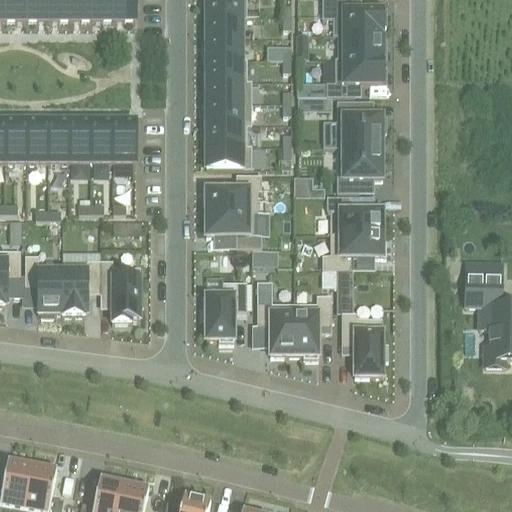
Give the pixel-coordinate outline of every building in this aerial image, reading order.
[(26,27),(26,0),(4,0),(4,27),(26,27)] [(47,0),(26,0),(26,27),(48,27),(47,0)] [(47,0),(48,27),(69,27),(69,0),(47,0)] [(69,0),(69,27),(91,27),(90,0),(69,0)] [(112,27),(112,0),(90,0),(91,27),(112,27)] [(135,0),(112,0),(112,27),(135,27),(135,0)] [(206,1),(206,23),(246,23),(246,1),(206,1)] [(322,1),(322,24),(338,24),(338,41),(378,41),(378,31),(382,31),(382,15),(354,15),(354,1),(322,1)] [(282,11),(282,23),(291,23),(291,11),(282,11)] [(206,45),(242,45),(242,24),(246,24),(246,23),(206,23),(206,45)] [(291,23),(282,23),(282,36),(291,36),(291,23)] [(378,50),(378,41),(338,41),(338,65),(382,65),(382,50),(378,50)] [(206,67),(246,67),(246,66),(242,66),(242,45),(206,45),(206,67)] [(296,53),(296,66),(297,66),(308,66),(308,53),(297,53),(296,53)] [(282,55),(282,67),(291,67),(291,55),(282,55)] [(382,66),(382,65),(338,65),(338,85),(325,85),(325,103),(354,103),(354,91),(382,91),(382,74),(378,74),(378,66),(382,66)] [(206,88),(251,88),(251,87),(246,87),(246,67),(206,67),(206,88)] [(291,67),(282,67),(282,79),(291,79),(291,67)] [(251,88),(206,88),(206,110),(251,110),(251,88)] [(282,98),(282,110),(291,110),(291,98),(282,98)] [(386,123),(382,123),(382,121),(358,121),(358,107),(336,107),(336,153),(382,153),(382,138),(386,138),(386,123)] [(251,110),(206,110),(206,131),(251,131),(251,110)] [(291,110),(282,110),(282,122),(291,122),(291,110)] [(26,169),(26,126),(4,126),(4,169),(26,169)] [(26,126),(26,169),(48,169),(48,127),(26,126)] [(69,169),(69,126),(48,127),(48,169),(69,169)] [(91,169),(91,127),(69,126),(69,169),(91,169)] [(112,127),(91,127),(91,169),(112,169),(112,127)] [(135,127),(112,127),(112,169),(135,169),(135,127)] [(251,131),(206,131),(206,153),(251,153),(251,152),(246,152),(246,132),(251,132),(251,131)] [(282,141),(282,153),(291,153),(291,141),(282,141)] [(206,153),(206,175),(251,175),(251,153),(206,153)] [(291,153),(282,153),(282,165),(291,165),(291,153)] [(336,154),(336,200),(358,200),(358,186),(382,186),(382,153),(336,154)] [(202,195),(202,210),(206,210),(206,219),(258,219),(258,197),(261,197),(261,182),(236,182),(236,195),(202,195)] [(326,204),(326,217),(330,217),(330,241),(382,241),(382,217),(352,217),(352,204),(352,203),(326,203),(326,204)] [(17,211),(4,211),(4,220),(17,220),(17,211)] [(78,220),(91,220),(91,211),(78,211),(78,220)] [(91,211),(91,220),(104,221),(104,211),(91,211)] [(113,211),(113,220),(126,220),(126,211),(113,211)] [(35,217),(35,227),(48,227),(48,217),(35,217)] [(48,227),(60,227),(60,217),(48,217),(48,227)] [(206,219),(206,243),(236,243),(236,256),(261,256),(261,242),(253,242),(253,220),(258,220),(258,219),(206,219)] [(132,240),(141,240),(141,227),(132,227),(132,240)] [(322,264),(322,278),(352,278),(352,264),(385,264),(385,249),(382,249),(382,241),(330,241),(330,250),(330,264),(322,264)] [(7,283),(20,283),(20,257),(0,257),(0,312),(4,312),(4,310),(7,310),(7,283)] [(252,257),(252,273),(261,272),(261,257),(252,257)] [(25,263),(25,293),(38,293),(38,320),(40,320),(40,324),(54,324),(54,320),(62,320),(62,322),(62,272),(40,272),(40,262),(25,263)] [(103,266),(103,296),(115,296),(115,329),(134,329),(134,327),(143,327),(143,313),(147,313),(147,298),(143,298),(143,277),(115,277),(115,266),(103,266)] [(85,322),(85,320),(87,320),(87,293),(100,293),(100,267),(86,267),(86,273),(62,272),(62,322),(85,322)] [(465,269),(465,284),(485,285),(486,269),(465,269)] [(465,284),(465,313),(480,313),(480,317),(480,335),(491,335),(491,353),(485,353),(485,373),(504,373),(504,367),(511,366),(511,311),(501,311),(501,285),(485,285),(465,284)] [(257,311),(256,333),(270,333),(270,363),(294,363),(294,311),(272,311),(272,288),(257,288),(257,311)] [(202,310),(202,325),(205,325),(205,347),(217,347),(217,350),(232,350),(233,317),(246,317),(246,289),(222,289),(222,297),(206,297),(205,310),(202,310)] [(294,311),(294,363),(303,363),(303,366),(318,366),(318,333),(331,333),(331,302),(316,302),(316,311),(294,311)] [(353,303),(337,303),(337,315),(353,315),(353,303)] [(341,320),(341,353),(354,353),(354,383),(381,383),(381,367),(387,367),(387,351),(381,351),(381,325),(356,325),(356,320),(341,320)] [(11,464),(11,467),(8,467),(6,477),(2,495),(0,494),(0,511),(24,511),(32,471),(24,470),(24,466),(11,464)] [(53,475),(54,472),(41,469),(40,473),(32,471),(24,511),(62,511),(63,506),(52,504),(56,476),(53,475)] [(81,511),(119,511),(124,490),(116,488),(117,484),(103,481),(103,485),(100,484),(93,511),(82,510),(81,511)] [(144,511),(148,495),(145,494),(146,491),(133,488),(132,491),(124,490),(119,511),(144,511)] [(209,511),(210,507),(184,501),(181,511),(209,511)]
